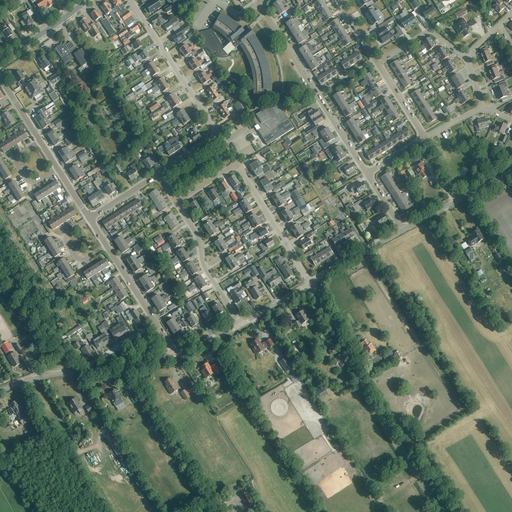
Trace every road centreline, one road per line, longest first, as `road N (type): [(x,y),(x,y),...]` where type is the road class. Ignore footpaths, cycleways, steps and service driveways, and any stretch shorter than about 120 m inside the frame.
road 1 (unclassified): [(440,511),(368,399),(309,282)]
road 2 (residential): [(366,173),(262,0)]
road 3 (residential): [(218,135),(130,0)]
road 4 (residential): [(309,282),(237,163)]
road 5 (residential): [(241,324),(208,275),(176,202)]
road 6 (unclassified): [(402,230),(511,171)]
